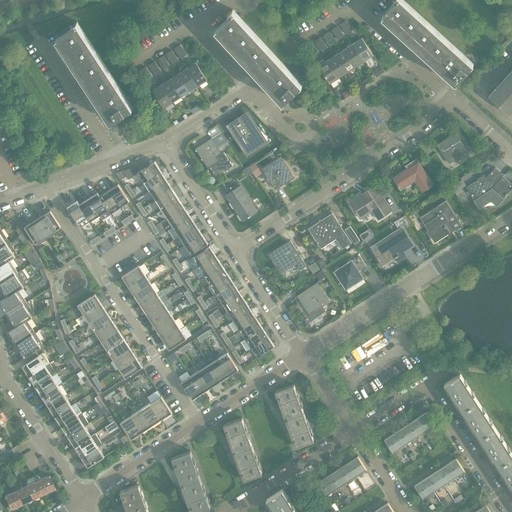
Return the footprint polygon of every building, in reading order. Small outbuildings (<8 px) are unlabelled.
[(473,65),(467,58),(402,0),(397,0),(384,15),(444,70),(443,72),(449,78),(451,76),(457,82),(473,65)] [(303,85),(297,78),(241,18),(236,12),(218,28),(274,89),(272,90),(278,97),(280,95),(285,101),(303,85)] [(354,31),(347,20),(341,24),(348,35),(354,31)] [(134,108),(129,100),(79,25),(59,38),(105,107),(103,108),(108,115),(109,114),(114,121),(134,108)] [(345,36),(338,26),(332,30),(339,40),(345,36)] [(337,42),(330,32),(324,36),(331,46),(337,42)] [(328,48),(321,37),(315,41),(322,51),(328,48)] [(363,38),(354,44),(365,61),(374,55),(363,38)] [(319,53),(313,43),(307,47),(313,57),(319,53)] [(354,44),(345,50),(356,67),(365,61),(354,44)] [(187,55),(181,45),(175,49),(181,59),(187,55)] [(179,60),(172,50),(166,54),(173,64),(179,60)] [(356,67),(345,50),(337,55),(348,72),(356,67)] [(337,55),(328,61),(339,78),(348,72),(337,55)] [(170,66),(164,56),(158,60),(164,70),(170,66)] [(330,84),(339,78),(328,61),(319,67),(330,84)] [(161,71),(155,62),(149,65),(156,75),(161,71)] [(197,63),(188,69),(199,86),(209,80),(197,63)] [(153,77),(146,67),(140,71),(147,81),(153,77)] [(191,92),(199,86),(188,69),(179,74),(191,92)] [(191,92),(179,74),(171,80),(182,97),(191,92)] [(511,75),(501,88),(494,96),(510,111),(511,108),(511,75)] [(174,103),(182,97),(171,80),(162,85),(174,103)] [(165,109),(174,103),(162,85),(153,91),(165,109)] [(247,116),(229,128),(246,155),(265,143),(247,116)] [(458,132),(437,145),(449,164),(470,150),(458,132)] [(222,133),(196,150),(207,166),(209,165),(211,167),(210,168),(216,177),(227,170),(226,169),(233,165),(224,152),(223,153),(218,147),(227,141),(222,133)] [(281,157),(263,169),(276,190),(295,177),(281,157)] [(407,169),(393,178),(401,190),(415,181),(422,192),(433,184),(417,159),(405,166),(407,169)] [(138,173),(144,182),(161,171),(155,161),(150,164),(149,162),(124,171),(129,179),(129,180),(138,173)] [(256,164),(250,168),(256,176),(262,172),(256,164)] [(479,180),(466,188),(475,201),(487,193),(487,192),(491,189),(503,200),(511,189),(511,184),(504,177),(504,175),(496,167),(487,177),(484,175),(478,179),(479,180)] [(144,182),(150,191),(167,180),(161,171),(144,182)] [(150,191),(156,200),(173,189),(167,180),(150,191)] [(119,184),(109,190),(120,208),(130,202),(119,184)] [(241,186),(226,196),(243,221),(258,212),(241,186)] [(362,194),(350,203),(359,217),(371,209),(378,219),(391,211),(374,186),(362,194)] [(179,198),(173,189),(156,200),(162,209),(179,198)] [(98,192),(98,193),(111,214),(120,208),(109,190),(101,196),(98,192)] [(98,193),(89,199),(100,216),(108,210),(111,214),(98,193)] [(185,207),(179,198),(162,209),(168,218),(185,207)] [(78,200),(77,201),(91,222),(100,216),(89,199),(80,204),(78,200)] [(438,205),(420,217),(420,218),(422,217),(426,223),(424,224),(434,240),(447,232),(449,235),(451,234),(451,233),(462,226),(446,200),(438,205)] [(91,222),(77,201),(68,207),(81,228),(91,222)] [(168,218),(173,227),(191,216),(185,207),(168,218)] [(38,219),(51,238),(64,229),(51,210),(38,219)] [(13,216),(10,211),(5,215),(8,220),(13,216)] [(308,229),(320,247),(331,240),(331,242),(337,238),(344,248),(342,249),(343,249),(352,243),(333,213),(308,229)] [(197,225),(191,216),(173,227),(179,237),(197,225)] [(38,246),(51,238),(38,219),(25,227),(38,246)] [(0,248),(10,242),(0,225),(0,248)] [(202,234),(197,225),(179,237),(185,246),(202,234)] [(350,226),(345,229),(355,245),(360,241),(350,226)] [(402,228),(376,245),(388,262),(395,257),(396,258),(399,256),(399,255),(413,246),(402,228)] [(202,234),(185,246),(191,255),(209,244),(202,234)] [(93,246),(103,240),(100,236),(90,242),(93,246)] [(302,269),(307,265),(291,240),(269,254),(281,273),(298,262),(302,269)] [(19,255),(10,242),(0,248),(0,266),(11,259),(11,260),(19,255)] [(193,257),(199,267),(216,255),(210,246),(193,257)] [(199,267),(205,276),(222,264),(216,255),(199,267)] [(360,256),(335,272),(346,289),(363,279),(358,272),(366,266),(360,256)] [(321,267),(327,264),(323,258),(318,261),(321,267)] [(0,283),(19,272),(11,260),(11,259),(0,266),(0,283)] [(311,264),(313,272),(321,269),(318,262),(311,264)] [(205,276),(210,285),(228,273),(222,264),(205,276)] [(128,286),(146,275),(140,265),(122,277),(128,286)] [(317,274),(320,279),(327,275),(324,270),(317,274)] [(27,285),(19,272),(0,283),(0,284),(8,297),(19,290),(27,285)] [(234,283),(228,273),(210,285),(216,294),(234,283)] [(128,286),(134,295),(152,284),(146,275),(128,286)] [(216,294),(222,303),(240,292),(234,283),(216,294)] [(326,312),(323,307),(331,302),(318,283),(297,296),(310,315),(313,320),(326,312)] [(158,293),(152,284),(134,295),(140,304),(158,293)] [(0,301),(0,302),(8,315),(27,302),(19,290),(8,297),(0,301)] [(222,303),(228,312),(245,301),(240,292),(222,303)] [(140,304),(146,313),(163,302),(158,293),(140,304)] [(95,294),(78,305),(84,315),(102,303),(95,294)] [(228,312),(234,321),(251,310),(245,301),(228,312)] [(36,315),(27,302),(8,315),(16,327),(28,320),(36,315)] [(146,313),(152,322),(169,311),(163,302),(146,313)] [(84,315),(90,324),(108,313),(102,303),(84,315)] [(234,321),(240,330),(257,319),(251,310),(234,321)] [(152,322),(158,331),(175,320),(169,311),(152,322)] [(108,313),(90,324),(96,333),(113,322),(108,313)] [(240,330),(246,339),(263,328),(257,319),(240,330)] [(36,333),(28,320),(16,327),(8,332),(17,345),(36,333)] [(158,331),(164,340),(181,329),(175,320),(158,331)] [(96,333),(102,342),(119,331),(113,322),(96,333)] [(246,339),(252,348),(269,337),(263,328),(246,339)] [(187,339),(181,329),(164,340),(170,350),(187,339)] [(119,331),(102,342),(108,351),(125,340),(119,331)] [(17,345),(25,358),(36,350),(36,351),(44,345),(36,333),(17,345)] [(275,346),(269,337),(252,348),(258,358),(275,346)] [(108,351),(114,360),(131,349),(125,340),(108,351)] [(131,349),(114,360),(120,369),(137,358),(131,349)] [(23,366),(29,376),(50,363),(43,352),(39,355),(36,351),(36,350),(25,358),(28,362),(23,366)] [(166,358),(170,364),(180,358),(176,352),(166,358)] [(239,370),(228,353),(218,359),(229,376),(239,370)] [(143,367),(137,358),(120,369),(126,378),(143,367)] [(220,382),(229,376),(218,359),(209,365),(220,382)] [(50,363),(29,376),(36,386),(57,373),(50,363)] [(220,382),(209,365),(200,371),(211,388),(220,382)] [(202,394),(211,388),(200,371),(191,376),(202,394)] [(36,386),(42,396),(59,386),(63,383),(57,373),(36,386)] [(445,384),(463,412),(478,401),(461,374),(445,384)] [(191,376),(181,383),(193,400),(202,394),(191,376)] [(275,391),(285,420),(304,413),(294,384),(275,391)] [(66,396),(59,386),(42,396),(49,406),(66,396)] [(72,406),(66,396),(49,406),(55,417),(72,406)] [(162,396),(152,403),(162,419),(173,413),(162,396)] [(481,439),(496,429),(478,401),(463,412),(481,439)] [(55,417),(62,427),(79,416),(82,413),(76,403),(72,406),(55,417)] [(162,419),(152,403),(141,409),(152,426),(162,419)] [(142,433),(152,426),(141,409),(131,416),(142,433)] [(82,413),(79,416),(62,427),(68,437),(85,426),(89,423),(83,413),(82,413)] [(314,441),(304,413),(285,420),(295,448),(314,441)] [(436,427),(427,413),(416,419),(424,432),(432,427),(434,430),(436,427)] [(132,439),(142,433),(131,416),(121,423),(132,439)] [(224,424),(228,436),(234,452),(253,446),(243,418),(224,424)] [(426,434),(424,432),(416,419),(406,426),(414,439),(421,434),(423,436),(426,434)] [(68,437),(75,447),(92,436),(85,426),(68,437)] [(415,441),(414,439),(406,426),(396,432),(404,445),(411,441),(413,443),(415,441)] [(511,458),(511,453),(496,429),(481,439),(499,467),(511,458)] [(405,447),(404,445),(396,432),(385,439),(394,452),(401,447),(403,449),(405,447)] [(81,457),(98,446),(102,443),(96,433),(92,436),(75,447),(81,457)] [(25,440),(12,449),(15,455),(29,446),(25,440)] [(105,457),(98,446),(81,457),(88,467),(105,457)] [(263,474),(253,446),(234,452),(244,481),(263,474)] [(22,456),(25,460),(35,454),(32,450),(22,456)] [(172,458),(182,486),(201,480),(191,451),(172,458)] [(35,454),(25,460),(28,465),(38,459),(35,454)] [(38,459),(28,465),(31,470),(41,464),(46,460),(43,455),(38,459)] [(357,456),(347,463),(355,476),(363,471),(365,473),(367,471),(357,456)] [(511,487),(511,458),(499,467),(511,487)] [(457,459),(446,466),(455,478),(462,474),(464,476),(466,474),(457,459)] [(355,476),(347,463),(337,470),(346,482),(352,478),(354,480),(357,478),(355,476)] [(20,473),(24,471),(19,464),(15,466),(20,473)] [(16,476),(20,473),(15,466),(12,468),(16,476)] [(456,480),(455,478),(446,466),(436,472),(444,485),(452,480),(454,482),(456,480)] [(337,470),(327,476),(335,489),(342,484),(344,487),(347,484),(346,482),(337,470)] [(436,472),(426,479),(434,492),(441,487),(443,489),(446,487),(444,485),(436,472)] [(50,475),(38,480),(44,494),(56,488),(50,475)] [(335,489),(327,476),(317,483),(325,496),(332,491),(334,493),(337,491),(335,489)] [(435,494),(434,492),(426,479),(416,486),(424,498),(431,494),(433,496),(435,494)] [(38,480),(27,485),(33,499),(44,494),(38,480)] [(198,511),(211,508),(201,480),(182,486),(191,511),(198,511)] [(33,499),(27,485),(16,491),(22,504),(33,499)] [(121,491),(128,511),(148,511),(139,485),(121,491)] [(267,500),(275,511),(297,511),(282,490),(267,500)] [(16,491),(0,497),(0,499),(4,509),(9,507),(11,509),(22,504),(16,491)] [(393,511),(388,503),(378,510),(379,511),(393,511)]
